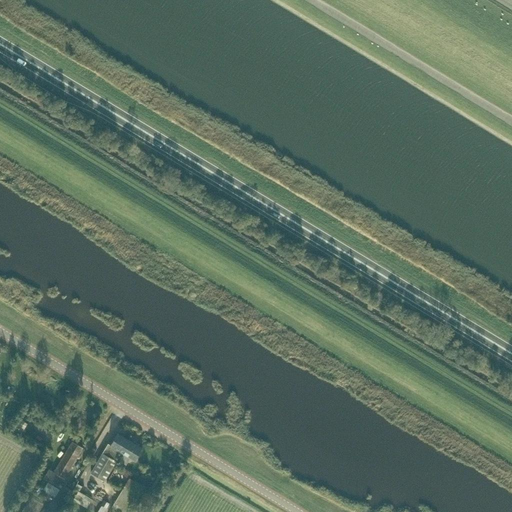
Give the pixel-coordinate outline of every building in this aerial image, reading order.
[(127,465),(131,458),(135,461),(144,448),(118,433),(110,445),(109,443),(91,473),(105,481),(116,462),(119,463),(120,461),(127,465)] [(73,442),(54,472),(63,478),(65,479),(83,448),(73,442)] [(63,478),(54,472),(49,469),(44,478),(58,487),(63,478)] [(141,488),(142,485),(130,478),(123,489),(112,507),(120,511),(125,511),(129,507),(135,510),(141,500),(136,497),(141,488)] [(59,489),(48,483),(44,490),(54,497),(59,489)] [(77,484),(74,489),(79,492),(82,486),(77,484)] [(149,498),(143,509),(147,511),(152,511),(154,509),(151,507),(154,501),(149,498)]
